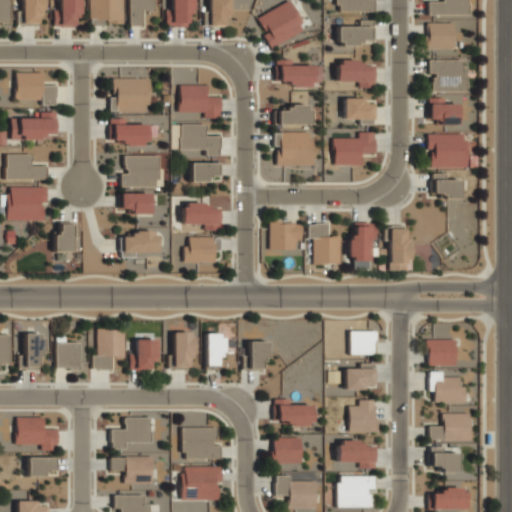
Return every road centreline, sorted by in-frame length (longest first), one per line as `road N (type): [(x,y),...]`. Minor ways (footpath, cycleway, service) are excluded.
road 1 (secondary): [(502,0),(499,511)]
road 2 (residential): [(0,297),(502,296)]
road 3 (residential): [(0,52),(199,52),(237,65)]
road 4 (residential): [(0,397),(199,396),(236,405)]
road 5 (residential): [(243,297),(237,65)]
road 6 (residential): [(395,511),(397,297)]
road 7 (residential): [(397,0),(390,187)]
road 8 (residential): [(244,196),(351,196),(390,187)]
road 9 (residential): [(78,52),(80,183)]
